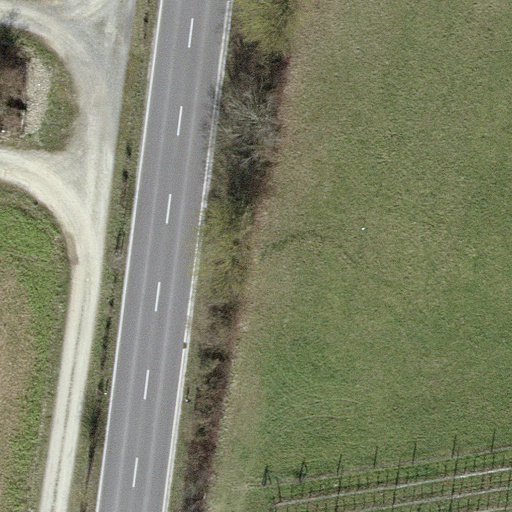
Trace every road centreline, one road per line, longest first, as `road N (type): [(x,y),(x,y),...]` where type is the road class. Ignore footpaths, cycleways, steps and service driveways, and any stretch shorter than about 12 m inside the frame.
road 1 (track): [(111,0),(101,23),(104,108),(86,182),(86,269),(51,511)]
road 2 (secondary): [(198,0),(132,511)]
